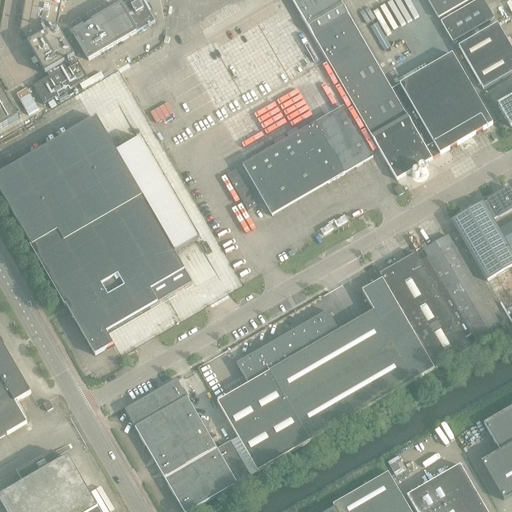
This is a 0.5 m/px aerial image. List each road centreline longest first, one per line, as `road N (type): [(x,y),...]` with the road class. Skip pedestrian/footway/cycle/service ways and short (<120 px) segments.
road 1 (unclassified): [(80,409),(511,156)]
road 2 (unknown): [(264,304),(150,82)]
road 3 (unknown): [(61,0),(62,22),(89,64),(143,44),(163,19),(158,0)]
road 4 (unclassified): [(80,409),(0,270)]
